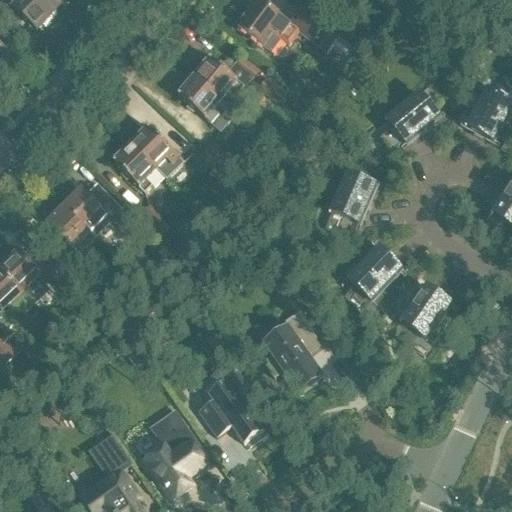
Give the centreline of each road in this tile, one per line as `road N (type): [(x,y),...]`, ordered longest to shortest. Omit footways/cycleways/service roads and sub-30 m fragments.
road 1 (residential): [(0,169),(156,0)]
road 2 (residential): [(268,511),(348,453),(382,449),(445,472)]
road 3 (residential): [(511,284),(421,225),(434,185),(457,175)]
road 4 (tertiary): [(511,354),(445,472)]
